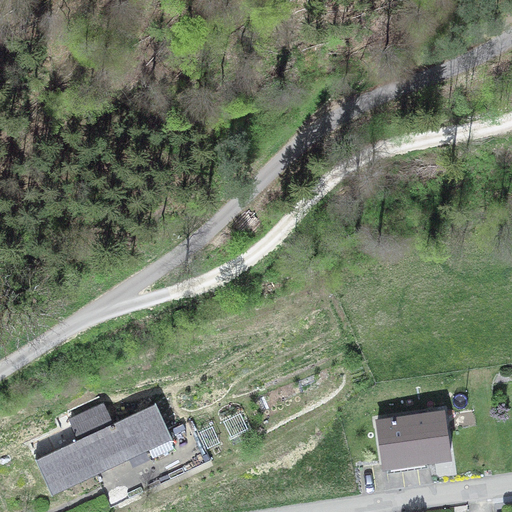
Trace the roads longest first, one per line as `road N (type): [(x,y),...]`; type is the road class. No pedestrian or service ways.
road 1 (unclassified): [(511,37),(324,122),(216,228),(0,376)]
road 2 (track): [(76,321),(228,271),(364,153),(511,121)]
road 3 (residential): [(511,487),(350,511)]
